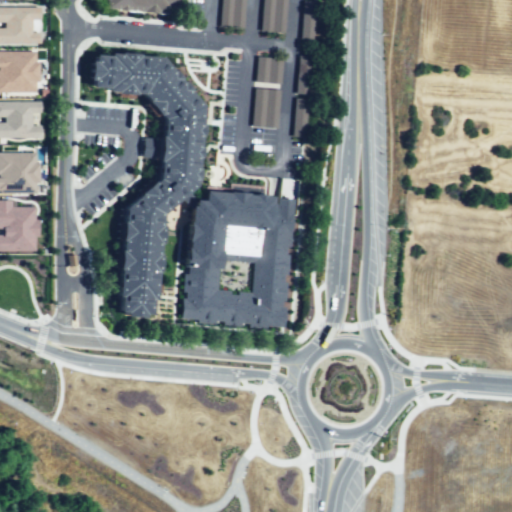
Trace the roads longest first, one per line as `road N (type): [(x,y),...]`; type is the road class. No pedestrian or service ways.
road 1 (residential): [(69,0),(63,226)]
road 2 (residential): [(39,339),(100,363),(236,372)]
road 3 (residential): [(232,355),(39,339)]
road 4 (secondary): [(366,236),(357,102)]
road 5 (secondary): [(375,355),(361,314),(366,236)]
